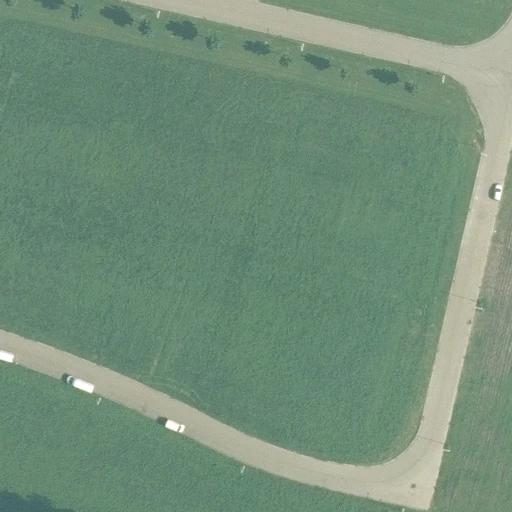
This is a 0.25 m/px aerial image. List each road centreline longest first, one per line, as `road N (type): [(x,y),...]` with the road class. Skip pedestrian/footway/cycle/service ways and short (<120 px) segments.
road 1 (unclassified): [(0,340),(353,484),(422,472),(511,91)]
road 2 (unclassified): [(179,0),(511,80)]
